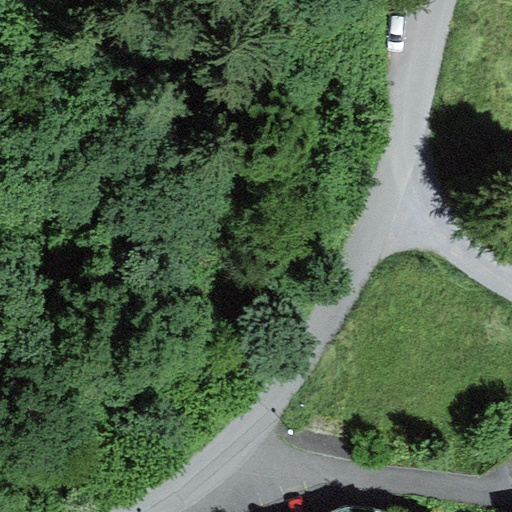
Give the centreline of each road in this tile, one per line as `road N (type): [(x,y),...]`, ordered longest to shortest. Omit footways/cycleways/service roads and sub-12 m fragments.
road 1 (residential): [(444,0),(391,197),(325,335),(235,443),(135,511)]
road 2 (track): [(511,282),(391,197)]
